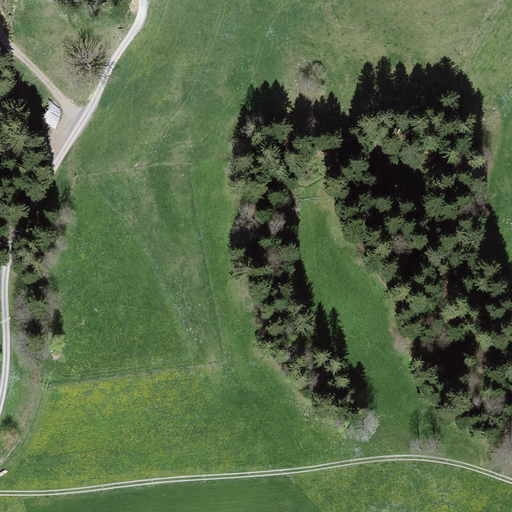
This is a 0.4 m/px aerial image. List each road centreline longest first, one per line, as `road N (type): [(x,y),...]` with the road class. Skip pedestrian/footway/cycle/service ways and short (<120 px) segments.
road 1 (track): [(0,493),(257,477),(401,458),(462,465),(511,482)]
road 2 (track): [(142,0),(136,28),(9,250),(0,403)]
road 3 (track): [(84,119),(0,30)]
